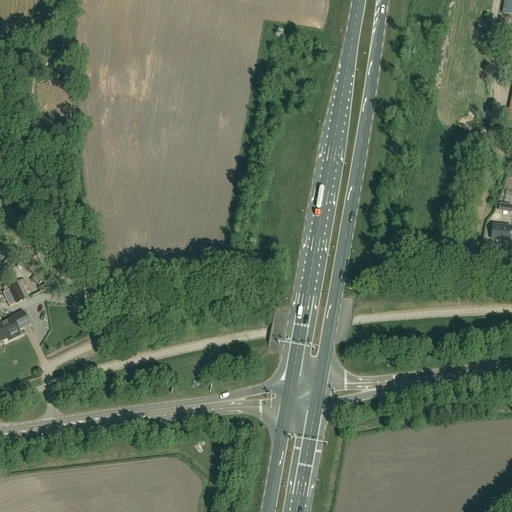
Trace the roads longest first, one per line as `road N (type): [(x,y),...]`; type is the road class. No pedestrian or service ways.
road 1 (primary): [(358,0),(288,398)]
road 2 (primary): [(317,394),(384,0)]
road 3 (unclassified): [(317,394),(511,370)]
road 4 (tertiary): [(107,420),(288,398)]
road 5 (unclassified): [(52,427),(46,373),(107,339),(119,309)]
road 6 (track): [(0,236),(118,318)]
